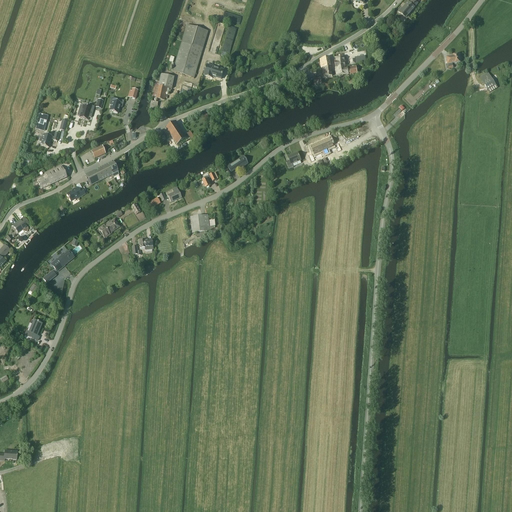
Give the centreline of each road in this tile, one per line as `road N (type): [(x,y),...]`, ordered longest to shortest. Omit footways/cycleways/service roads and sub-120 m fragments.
road 1 (tertiary): [(0,402),(34,376),(73,285),(105,254),(150,223),(220,194),(283,146),(374,115)]
road 2 (unclassified): [(0,227),(19,205),(165,124),(289,76),(398,0)]
road 3 (unclassified): [(359,511),(392,162),(374,115)]
road 4 (tertiary): [(374,115),(482,0)]
